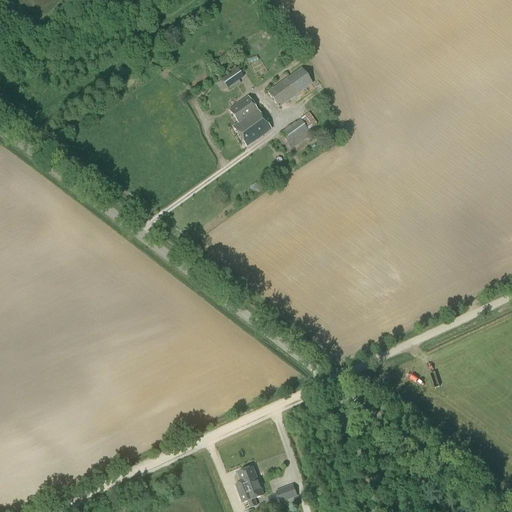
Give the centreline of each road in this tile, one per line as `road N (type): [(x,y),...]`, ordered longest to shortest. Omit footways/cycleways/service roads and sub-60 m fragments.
road 1 (tertiary): [(333,381),(0,126)]
road 2 (track): [(57,511),(333,381)]
road 3 (unclassified): [(501,511),(333,381)]
road 4 (unclassified): [(333,381),(511,296)]
road 5 (tertiary): [(377,511),(333,381)]
